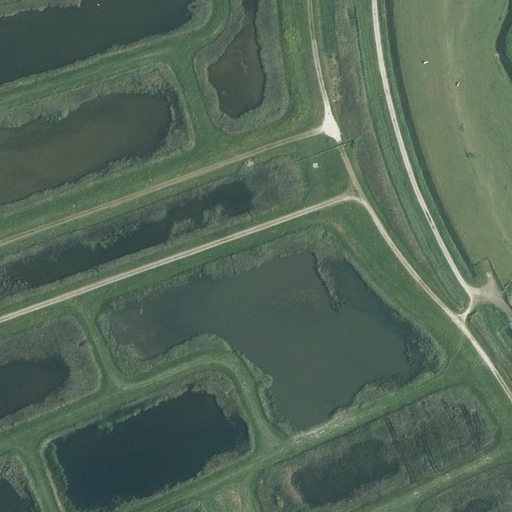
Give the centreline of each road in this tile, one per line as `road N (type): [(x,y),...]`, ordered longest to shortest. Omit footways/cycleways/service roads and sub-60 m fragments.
road 1 (track): [(359,191),(0,320)]
road 2 (track): [(0,245),(332,125),(340,146)]
road 3 (track): [(151,511),(487,359)]
road 4 (track): [(456,322),(486,297),(460,279),(417,197),(386,83),(375,0)]
road 5 (track): [(456,322),(385,233),(340,146)]
road 6 (track): [(332,125),(309,0)]
